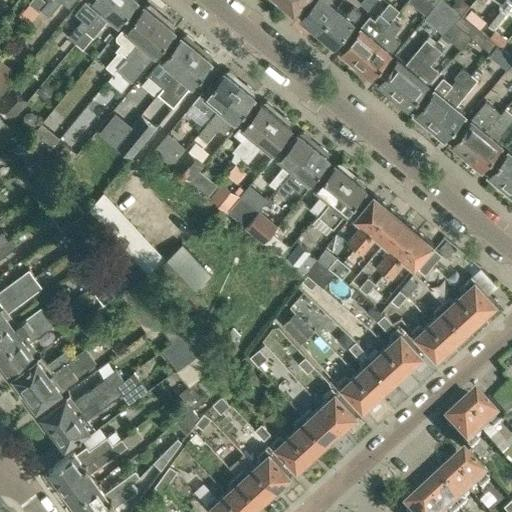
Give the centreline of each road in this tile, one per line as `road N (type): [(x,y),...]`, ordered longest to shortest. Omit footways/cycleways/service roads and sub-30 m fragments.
road 1 (residential): [(511,251),(209,0)]
road 2 (residential): [(348,482),(511,331)]
